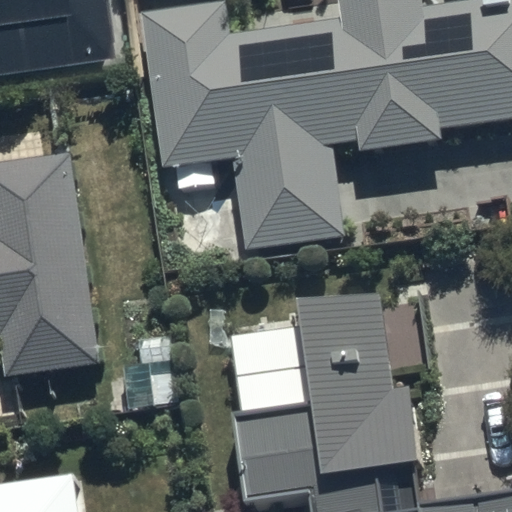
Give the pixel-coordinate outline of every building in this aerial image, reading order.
[(107,0),(0,0),(0,75),(117,57),(107,0)] [(235,10),(150,22),(172,174),(180,173),(183,194),(219,189),(217,171),(243,167),(255,256),(355,242),(342,150),(369,147),(371,160),(454,148),(453,137),(511,128),(511,1),(432,13),(430,0),(350,0),(354,26),(240,42),(235,10)] [(0,344),(11,343),(16,383),(107,371),(79,160),(0,170),(0,344)] [(321,511),(511,511),(511,501),(439,511),(427,511),(423,479),(431,478),(419,395),(405,397),(402,375),(435,370),(425,298),(296,316),(310,415),(242,424),(254,511),(258,511),(320,503),(321,511)] [(0,511),(86,511),(82,481),(0,490),(0,511)]
